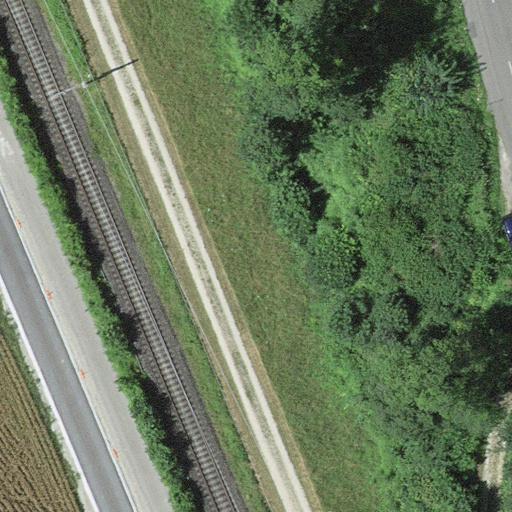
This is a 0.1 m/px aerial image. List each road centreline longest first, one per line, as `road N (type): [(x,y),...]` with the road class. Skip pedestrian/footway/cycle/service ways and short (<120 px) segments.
road 1 (track): [(91,0),(302,511)]
road 2 (track): [(492,511),(493,453),(511,378)]
